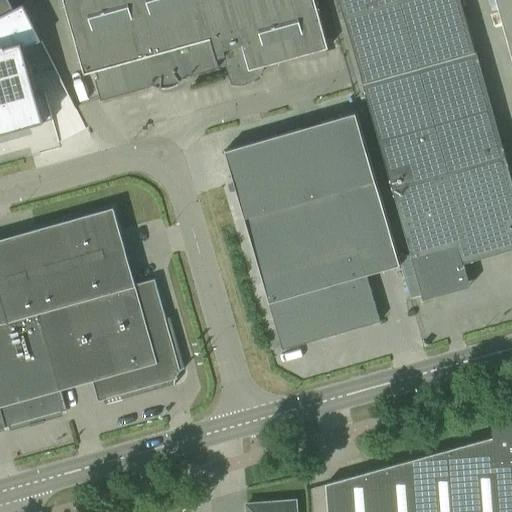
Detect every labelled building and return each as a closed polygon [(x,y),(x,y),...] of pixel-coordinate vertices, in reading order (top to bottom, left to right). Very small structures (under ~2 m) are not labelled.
[(0,0),(0,17),(14,10),(13,10),(8,0),(0,0)] [(63,0),(78,56),(84,75),(96,72),(98,78),(95,79),(101,100),(151,86),(150,85),(151,84),(155,86),(158,87),(161,87),(161,85),(168,85),(173,84),(179,81),(180,82),(182,80),(184,78),(186,74),(188,75),(188,76),(218,67),(217,65),(225,63),(230,83),(229,84),(232,85),(234,85),(236,86),(239,86),(241,86),(243,85),(246,85),(248,84),(250,83),(252,82),(254,81),(256,79),(258,77),(259,76),(258,75),(256,68),(327,48),(322,29),(313,0),(63,0)] [(338,0),(343,17),(402,0),(338,0)] [(511,0),(494,0),(511,62),(511,0)] [(0,134),(52,120),(44,92),(36,94),(24,50),(41,40),(23,5),(13,10),(14,10),(0,17),(0,134)] [(463,264),(511,249),(511,184),(474,52),(362,84),(411,258),(422,300),(470,287),(467,276),(463,264)] [(355,113),(224,151),(282,349),(379,321),(366,274),(399,265),(355,113)] [(113,208),(0,239),(0,296),(7,321),(38,313),(60,391),(92,382),(98,401),(168,381),(178,364),(154,279),(135,285),(113,208)] [(7,321),(0,296),(0,410),(5,427),(66,410),(60,391),(38,313),(7,321)] [(511,511),(511,422),(491,424),(492,437),(325,484),(327,511),(511,511)] [(295,511),(295,501),(246,505),(246,511),(295,511)]
